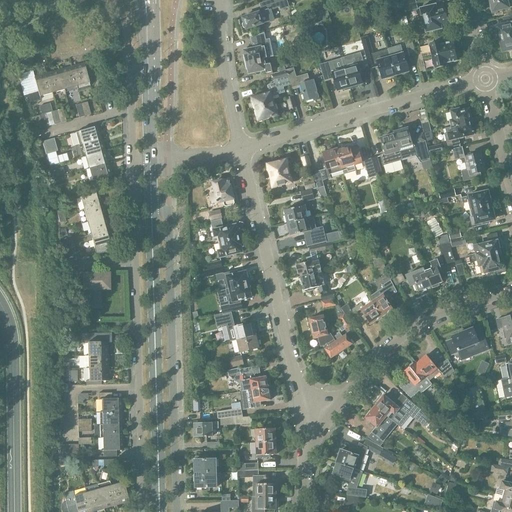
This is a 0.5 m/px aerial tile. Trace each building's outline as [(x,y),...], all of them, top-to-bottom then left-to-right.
[(286,0),(269,0),(264,2),(266,9),(257,12),(256,12),(256,13),(242,18),(243,22),(243,23),(242,24),(243,26),(244,27),(245,27),(246,29),(273,20),(269,9),(279,6),(280,9),(289,6),(286,0)] [(511,0),(489,0),(490,5),(489,5),(491,10),(492,10),(492,13),(496,12),(496,11),(511,6),(511,4),(511,2),(511,1),(511,0)] [(416,3),(403,6),(405,13),(417,10),(416,3)] [(424,20),(446,15),(445,11),(445,10),(445,7),(444,6),(443,3),(436,5),(435,5),(419,8),(421,16),(423,16),(424,20)] [(504,24),(496,26),(497,32),(496,34),(497,37),(499,37),(499,39),(511,35),(511,14),(502,17),(504,24)] [(446,15),(424,20),(425,24),(423,25),(425,33),(441,29),(441,28),(449,26),(448,23),(448,22),(447,19),(447,18),(446,15)] [(245,55),(243,55),(245,62),(263,58),(267,58),(272,56),(269,40),(264,41),(263,33),(250,37),(251,43),(253,49),(250,49),(249,48),(244,49),(244,50),(245,55)] [(409,34),(401,36),(402,42),(405,41),(410,64),(416,62),(416,60),(415,56),(411,40),(410,40),(409,34)] [(499,40),(498,42),(499,45),(501,46),(502,51),(508,50),(511,49),(511,35),(499,39),(499,40)] [(432,56),(455,51),(454,49),(455,48),(454,45),(453,44),(452,41),(441,44),(440,41),(429,44),(432,56)] [(400,46),(387,50),(390,57),(395,76),(408,72),(400,46)] [(370,51),(364,53),(368,67),(375,65),(378,65),(382,79),(395,76),(390,57),(387,50),(371,54),(370,51)] [(455,52),(455,51),(432,56),(435,69),(446,66),(445,64),(457,61),(456,57),(457,56),(456,53),(455,52)] [(360,53),(341,58),(350,89),(356,87),(356,86),(362,84),(358,70),(365,68),(365,67),(361,57),(360,53)] [(263,58),(245,62),(246,69),(248,69),(249,73),(250,75),(255,74),(254,72),(265,70),(265,73),(272,72),(270,63),(268,64),(267,58),(263,58)] [(341,58),(319,65),(324,81),(333,79),(337,91),(344,89),(344,90),(350,89),(341,58)] [(422,59),(416,60),(416,62),(419,73),(425,71),(422,59)] [(71,69),(76,86),(77,89),(89,86),(84,65),(71,69)] [(286,71),(285,71),(284,67),(278,68),(279,73),(273,74),(274,80),(287,77),(286,71)] [(294,68),(286,71),(290,88),(300,85),(305,102),(313,100),(313,99),(318,98),(313,80),(309,82),(306,75),(297,77),(294,68)] [(59,72),(64,90),(76,86),(71,69),(59,72)] [(51,93),(64,90),(59,72),(46,75),(51,93)] [(18,77),(24,98),(38,94),(39,97),(51,93),(46,75),(35,78),(33,73),(18,77)] [(251,98),(255,110),(274,104),(271,97),(278,95),(278,94),(284,92),(282,87),(289,86),(287,77),(274,81),(275,83),(268,85),(270,90),(263,92),(263,94),(256,97),(251,98)] [(293,98),(287,100),(289,109),(295,108),(293,98)] [(81,104),(84,116),(90,115),(87,102),(81,104)] [(49,104),(39,107),(41,114),(51,111),(49,104)] [(84,116),(81,104),(75,105),(78,118),(84,116)] [(255,110),(259,121),(263,119),(277,115),(274,104),(255,110)] [(56,110),(60,123),(66,122),(62,109),(56,110)] [(418,110),(424,133),(430,132),(425,109),(418,110)] [(450,121),(451,127),(471,122),(470,116),(471,115),(470,112),(469,111),(468,109),(459,111),(459,109),(451,111),(453,120),(450,121)] [(50,112),(54,125),(60,123),(56,110),(50,112)] [(54,125),(50,112),(45,114),(48,126),(54,125)] [(48,126),(45,114),(39,115),(42,128),(48,126)] [(447,133),(445,134),(448,147),(459,145),(458,138),(464,137),(464,136),(473,134),(472,128),(473,127),(471,122),(451,127),(445,128),(447,133)] [(96,126),(75,132),(78,145),(81,144),(99,139),(96,126)] [(394,133),(394,135),(402,160),(415,156),(421,161),(430,159),(424,136),(413,139),(411,133),(409,134),(407,129),(394,133)] [(402,160),(394,135),(390,136),(381,138),(385,154),(381,156),(384,166),(402,160)] [(51,152),(57,151),(53,138),(47,140),(51,152)] [(99,139),(81,144),(85,156),(103,151),(99,139)] [(45,154),(51,152),(47,140),(42,142),(45,154)] [(443,151),(442,151),(441,145),(428,148),(430,154),(443,151)] [(464,156),(462,147),(452,149),(454,159),(464,157),(467,170),(461,171),(463,180),(480,177),(479,173),(484,172),(480,153),(464,156)] [(342,150),(337,151),(343,171),(344,177),(356,173),(354,165),(362,163),(357,148),(350,150),(349,148),(342,150)] [(322,155),(320,158),(324,170),(326,179),(330,178),(329,175),(343,171),(337,151),(337,149),(323,153),(323,154),(322,155)] [(55,151),(51,152),(46,154),(49,166),(68,161),(66,153),(56,156),(55,151)] [(103,151),(85,156),(88,169),(106,164),(103,151)] [(310,166),(307,157),(302,158),(304,168),(310,166)] [(371,159),(375,174),(381,173),(377,157),(371,159)] [(371,159),(364,161),(367,173),(369,178),(376,176),(375,174),(371,159)] [(269,176),(288,171),(286,160),(267,164),(268,169),(269,176)] [(88,169),(92,181),(110,176),(106,164),(88,169)] [(291,183),(288,171),(269,176),(272,187),(277,187),(291,183)] [(317,188),(316,188),(321,198),(326,196),(322,183),(319,171),(313,173),(317,188)] [(234,203),(228,179),(213,183),(216,195),(211,196),(212,204),(223,201),(224,206),(226,207),(233,205),(234,203)] [(314,187),(313,181),(304,183),(305,189),(314,187)] [(316,188),(300,192),(302,202),(321,198),(316,188)] [(455,196),(454,189),(438,192),(441,203),(446,202),(445,198),(455,196)] [(80,197),(83,210),(101,205),(97,192),(80,197)] [(479,194),(466,197),(461,198),(462,204),(467,203),(469,210),(492,205),(490,196),(488,197),(487,192),(482,193),(482,192),(479,193),(479,194)] [(298,207),(284,211),(285,217),(286,223),(307,218),(305,212),(306,212),(304,203),(298,205),(298,207)] [(105,217),(101,205),(83,210),(87,222),(105,217)] [(492,205),(469,210),(469,211),(471,219),(467,219),(470,228),(490,223),(489,220),(494,219),(492,214),(494,214),(492,205)] [(210,221),(219,218),(222,218),(220,211),(209,213),(210,221)] [(108,229),(105,217),(87,222),(90,235),(108,229)] [(290,236),(304,233),(307,246),(326,242),(323,227),(316,229),(313,217),(307,218),(286,223),(286,224),(287,224),(284,225),(285,231),(289,230),(290,236)] [(435,237),(443,232),(435,217),(427,221),(435,237)] [(222,228),(219,218),(210,221),(213,230),(215,237),(216,236),(218,243),(240,238),(238,230),(237,230),(235,225),(222,228)] [(111,241),(108,229),(90,235),(96,255),(106,252),(109,246),(109,243),(112,242),(112,241),(111,241)] [(449,233),(450,240),(460,238),(459,230),(449,233)] [(464,237),(460,238),(450,240),(451,242),(451,243),(452,247),(466,244),(464,237)] [(240,238),(218,243),(220,251),(218,251),(220,257),(242,252),(240,247),(242,246),(240,238)] [(69,252),(69,254),(75,252),(71,239),(65,241),(69,252)] [(478,260),(500,255),(498,248),(502,247),(500,239),(488,241),(488,244),(474,247),(476,254),(465,256),(466,263),(472,261),(478,260)] [(69,254),(69,252),(65,241),(60,243),(62,252),(63,255),(69,254)] [(309,275),(320,272),(320,269),(321,269),(323,267),(321,262),(320,261),(318,261),(316,251),(332,248),(330,242),(309,247),(310,253),(311,258),(307,259),(306,258),(307,262),(298,264),(298,267),(296,267),(298,274),(300,274),(300,276),(309,274),(309,275)] [(449,244),(451,243),(451,242),(438,245),(444,264),(455,261),(454,257),(453,258),(451,252),(449,244)] [(481,273),(496,270),(497,274),(505,271),(503,263),(502,264),(500,255),(478,260),(481,273)] [(375,261),(373,263),(378,273),(379,275),(387,271),(380,259),(375,261)] [(431,268),(424,271),(430,286),(432,286),(432,287),(438,285),(438,284),(442,282),(438,271),(441,269),(437,259),(430,262),(432,266),(431,266),(431,268)] [(206,271),(208,270),(222,267),(221,261),(204,265),(206,271)] [(456,265),(458,275),(465,273),(462,264),(456,265)] [(206,271),(199,272),(200,278),(215,275),(217,281),(224,280),(226,290),(248,284),(249,282),(248,278),(247,278),(245,272),(241,273),(241,270),(223,274),(222,267),(208,270),(206,271)] [(406,275),(407,279),(410,286),(414,284),(416,290),(418,290),(418,291),(430,286),(424,271),(423,268),(406,275)] [(77,282),(74,271),(74,269),(68,271),(72,283),(77,282)] [(74,271),(77,282),(78,284),(84,284),(84,289),(89,289),(89,302),(99,302),(98,288),(108,288),(107,274),(84,275),(83,275),(81,269),(74,271)] [(399,270),(389,275),(395,285),(404,280),(399,270)] [(72,283),(68,271),(62,272),(66,285),(72,283)] [(309,274),(300,276),(304,290),(307,290),(307,291),(313,290),(313,288),(318,287),(320,293),(322,300),(337,297),(337,296),(336,291),(327,293),(327,291),(325,284),(323,285),(320,272),(309,275),(309,274)] [(383,288),(369,297),(372,301),(371,302),(382,317),(393,309),(388,302),(391,299),(390,297),(397,292),(390,280),(382,286),(383,288)] [(250,290),(248,284),(226,290),(229,304),(221,307),(221,309),(222,314),(230,312),(242,309),(241,302),(240,302),(240,300),(241,300),(242,300),(243,300),(243,299),(252,297),(251,296),(252,295),(251,291),(250,290)] [(334,298),(321,301),(323,308),(335,305),(334,298)] [(346,304),(341,308),(347,318),(353,314),(360,310),(370,325),(382,317),(371,302),(363,307),(361,303),(350,310),(346,304)] [(230,312),(222,314),(219,315),(221,326),(233,323),(230,312)] [(338,318),(343,325),(345,329),(351,325),(344,314),(338,318)] [(511,315),(496,320),(498,329),(503,327),(507,343),(511,342),(511,315)] [(323,316),(309,319),(314,339),(319,337),(321,345),(329,344),(335,340),(333,337),(330,333),(327,333),(323,316)] [(237,340),(255,336),(254,331),(256,330),(255,325),(253,326),(252,323),(234,327),(237,340)] [(458,336),(453,339),(454,341),(446,343),(447,345),(452,356),(459,353),(461,358),(466,356),(471,354),(472,354),(473,357),(473,358),(483,353),(484,353),(487,352),(490,351),(489,349),(481,331),(475,333),(473,330),(471,331),(458,336)] [(87,343),(87,356),(106,356),(106,343),(111,343),(111,333),(82,334),(82,344),(87,343)] [(330,345),(324,349),(331,358),(353,344),(346,334),(342,337),(339,333),(333,337),(335,340),(329,344),(330,345)] [(200,335),(193,337),(195,346),(203,343),(200,335)] [(255,336),(237,340),(240,353),(258,348),(258,346),(259,345),(258,340),(256,341),(255,336)] [(439,371),(436,368),(427,355),(416,364),(429,380),(439,371)] [(87,356),(88,369),(106,368),(106,356),(87,356)] [(243,364),(241,357),(229,360),(231,367),(243,364)] [(447,359),(439,365),(448,376),(454,372),(447,359)] [(485,375),(489,363),(482,360),(477,372),(485,375)] [(428,380),(429,380),(416,364),(415,362),(404,371),(409,378),(399,386),(410,398),(419,391),(420,393),(431,384),(428,380)] [(240,368),(228,370),(229,377),(238,383),(240,383),(240,385),(243,384),(244,391),(268,387),(267,386),(270,385),(269,377),(266,377),(254,379),(254,374),(253,372),(259,371),(258,365),(240,370),(240,368)] [(107,381),(106,368),(88,369),(88,382),(90,382),(90,386),(101,385),(101,382),(107,381)] [(504,379),(501,379),(505,398),(511,396),(511,376),(508,378),(504,379)] [(244,391),(240,392),(243,410),(245,409),(255,408),(254,406),(260,405),(260,402),(270,400),(269,398),(271,397),(269,389),(268,389),(268,387),(244,391)] [(78,392),(77,400),(84,401),(85,394),(78,392)] [(111,393),(98,393),(98,400),(101,400),(101,412),(120,412),(120,398),(111,399),(111,393)] [(378,402),(374,407),(394,423),(396,424),(399,427),(409,415),(413,418),(420,409),(402,395),(396,403),(390,397),(388,400),(383,396),(382,398),(381,397),(377,401),(378,402)] [(483,402),(470,404),(472,415),(485,412),(483,402)] [(367,416),(365,418),(371,423),(370,425),(374,428),(375,426),(376,427),(368,437),(379,446),(383,442),(380,440),(394,423),(374,407),(371,412),(369,411),(366,415),(367,416)] [(217,412),(217,418),(217,419),(220,419),(235,417),(235,418),(242,418),(241,408),(217,412)] [(120,412),(101,412),(102,425),(120,424),(120,412)] [(511,435),(511,413),(504,414),(497,414),(498,424),(501,425),(500,432),(503,432),(503,435),(511,435)] [(235,417),(220,419),(220,425),(235,425),(235,418),(235,417)] [(217,422),(211,422),(211,423),(194,424),(194,437),(205,436),(205,437),(207,437),(207,436),(212,436),(212,428),(218,428),(217,422)] [(120,424),(102,425),(102,438),(121,437),(120,424)] [(256,443),(275,442),(274,429),(251,430),(250,436),(256,438),(256,443)] [(102,451),(103,457),(116,456),(116,450),(121,450),(121,437),(102,438),(102,450),(102,451)] [(366,439),(362,445),(367,448),(378,454),(382,448),(379,447),(366,440),(366,439)] [(275,455),(275,442),(256,443),(257,458),(270,457),(270,455),(275,455)] [(341,450),(336,463),(337,463),(359,470),(367,448),(362,445),(359,443),(357,451),(349,449),(348,453),(341,450)] [(195,474),(215,473),(215,459),(207,459),(203,460),(203,457),(197,457),(197,460),(195,460),(195,473),(195,474)] [(70,461),(69,458),(66,458),(62,458),(60,458),(60,466),(69,466),(69,464),(73,463),(73,465),(75,465),(75,461),(70,461)] [(257,463),(237,464),(237,471),(245,471),(246,471),(258,470),(257,463)] [(333,476),(333,477),(338,479),(339,477),(349,481),(348,488),(356,489),(362,472),(359,470),(337,463),(333,475),(333,476)] [(507,468),(492,465),(490,471),(506,474),(507,468)] [(216,488),(215,473),(195,474),(195,475),(196,488),(202,488),(202,491),(209,491),(209,488),(216,488)] [(438,478),(443,482),(448,477),(443,473),(438,478)] [(258,476),(253,476),(253,477),(253,497),(275,497),(275,484),(269,484),(267,484),(267,479),(267,477),(267,476),(265,476),(264,476),(258,476)] [(98,489),(103,507),(115,504),(110,486),(109,481),(97,485),(98,489)] [(495,494),(511,498),(511,481),(510,481),(509,483),(502,481),(500,486),(499,486),(497,488),(495,494)] [(115,504),(128,500),(123,482),(110,486),(115,504)] [(429,492),(437,494),(440,485),(433,482),(429,492)] [(348,488),(347,495),(358,497),(365,498),(366,490),(359,489),(356,489),(348,488)] [(85,492),(90,510),(103,507),(98,489),(85,492)] [(67,509),(68,511),(84,511),(90,510),(85,492),(73,496),(72,491),(63,494),(67,509)] [(428,494),(425,502),(440,508),(443,499),(428,494)] [(511,511),(511,498),(495,494),(493,501),(494,502),(490,511),(480,511),(479,511),(499,511),(500,510),(501,510),(501,511),(502,511),(501,511),(511,511)] [(346,503),(345,505),(356,507),(358,497),(347,495),(346,503)] [(253,497),(252,497),(251,511),(263,511),(264,510),(275,510),(275,497),(253,497)]
